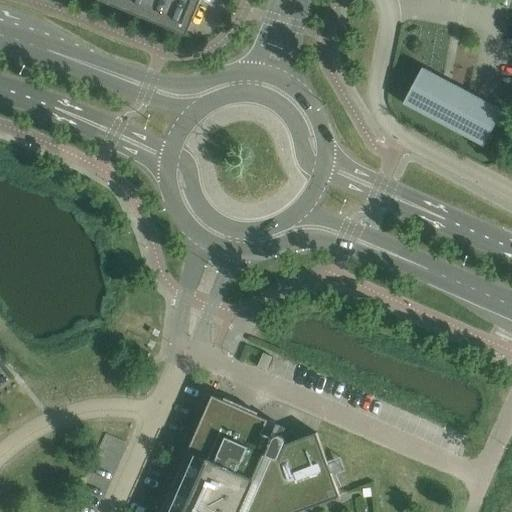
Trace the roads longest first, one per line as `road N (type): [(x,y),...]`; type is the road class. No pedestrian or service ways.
road 1 (residential): [(188,353),(481,477),(511,412)]
road 2 (residential): [(163,417),(75,418),(0,462)]
road 3 (tertiary): [(238,252),(313,238),(402,259)]
road 4 (tertiary): [(473,231),(326,157)]
road 5 (tertiary): [(473,231),(323,173)]
road 6 (tertiary): [(44,103),(157,168),(170,185)]
road 7 (tertiary): [(250,73),(183,87),(103,71)]
road 8 (tertiary): [(44,103),(72,107),(172,151)]
road 9 (tertiary): [(323,173),(304,155),(283,108),(239,93)]
road 10 (tertiary): [(172,151),(211,220),(249,231)]
